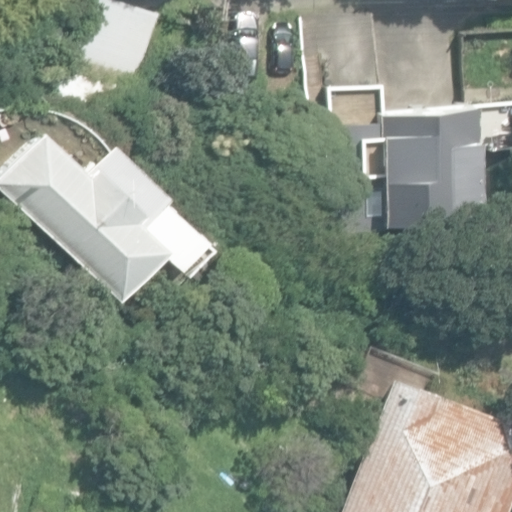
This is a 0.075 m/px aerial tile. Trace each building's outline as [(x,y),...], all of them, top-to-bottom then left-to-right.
[(91,0),(73,58),(133,77),(154,12),(118,0),(91,0)] [(318,120),(326,235),(383,231),(382,222),(451,217),(450,201),(475,199),(468,99),(367,106),(368,116),(318,120)] [(0,162),(0,188),(113,294),(159,245),(137,224),(164,195),(106,141),(79,170),(33,127),(0,162)] [(143,228),(180,264),(202,241),(165,205),(143,228)] [(498,511),(511,480),(511,418),(497,413),(491,417),(391,375),(334,511),(498,511)] [(27,511),(85,511),(90,501),(39,481),(27,511)]
